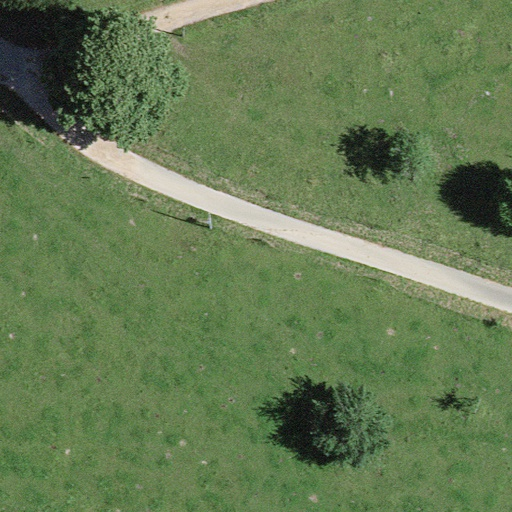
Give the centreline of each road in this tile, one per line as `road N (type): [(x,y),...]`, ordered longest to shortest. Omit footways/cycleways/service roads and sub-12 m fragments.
road 1 (track): [(9,67),(66,122),(144,174),(511,298)]
road 2 (track): [(9,67),(231,0)]
